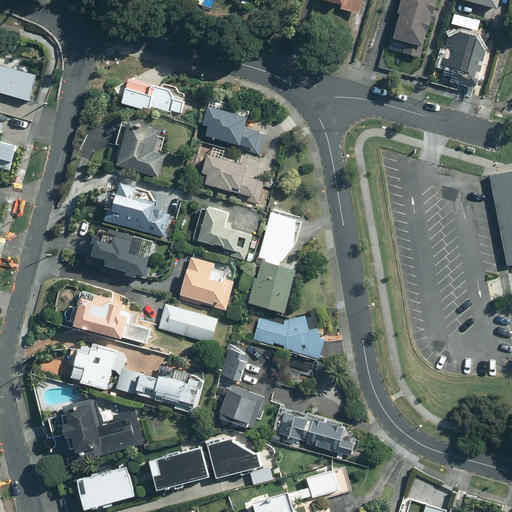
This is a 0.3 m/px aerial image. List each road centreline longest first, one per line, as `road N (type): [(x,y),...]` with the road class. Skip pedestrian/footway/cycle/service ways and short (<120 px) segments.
road 1 (residential): [(511,472),(438,451),(380,408),(330,152),(307,100)]
road 2 (residential): [(91,22),(0,379)]
road 3 (residential): [(307,100),(269,72),(91,22)]
road 4 (residential): [(307,100),(364,100),(483,134)]
